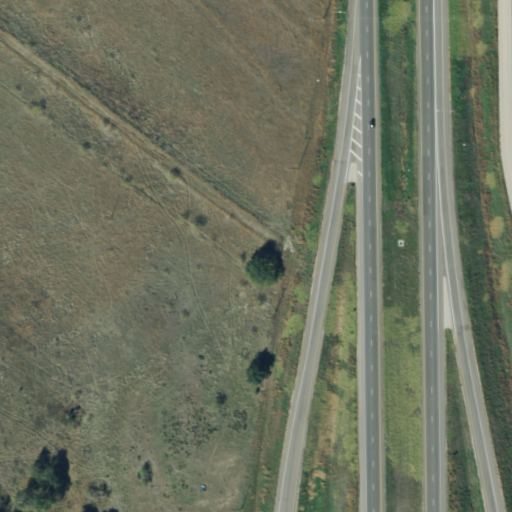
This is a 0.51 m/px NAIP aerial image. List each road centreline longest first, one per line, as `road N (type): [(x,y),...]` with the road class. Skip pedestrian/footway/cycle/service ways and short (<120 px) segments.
road 1 (motorway): [(362,0),(286,511)]
road 2 (motorway): [(493,511),(447,234),(433,0)]
road 3 (motorway): [(434,511),(426,0)]
road 4 (motorway): [(366,0),(372,511)]
road 5 (track): [(0,35),(283,243)]
road 6 (residential): [(503,0),(511,185)]
